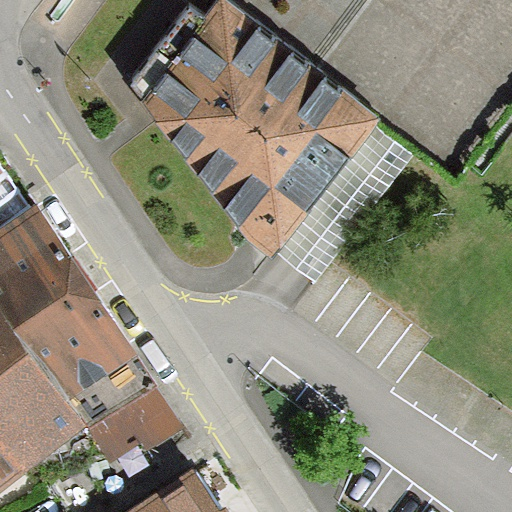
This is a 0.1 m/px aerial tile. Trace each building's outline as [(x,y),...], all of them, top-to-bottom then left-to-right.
[(272,260),(380,119),(226,0),(217,0),(213,6),(205,19),(189,3),(127,85),(152,124),(238,230),(246,239),(256,248),(272,260)] [(0,303),(83,418),(89,428),(157,387),(94,293),(82,275),(69,256),(36,205),(0,227),(0,303)] [(0,303),(0,435),(24,466),(83,418),(0,303)] [(184,425),(157,387),(89,428),(106,456),(110,461),(142,440),(148,449),(184,425)] [(0,485),(24,466),(0,435),(0,485)] [(113,511),(234,511),(193,459),(113,511)]
